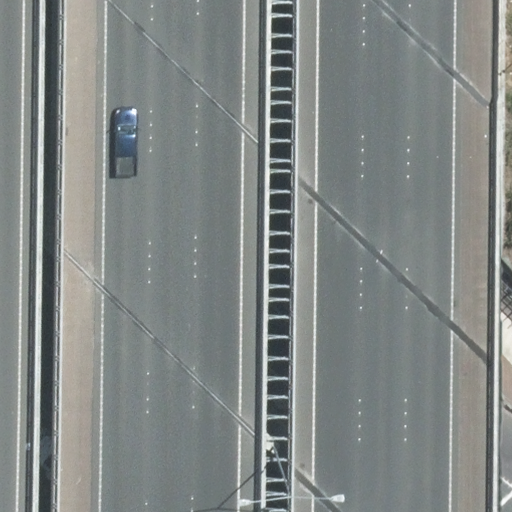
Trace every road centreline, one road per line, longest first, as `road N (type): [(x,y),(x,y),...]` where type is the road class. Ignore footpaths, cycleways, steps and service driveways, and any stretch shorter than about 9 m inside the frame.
road 1 (primary): [(0,36),(511,509)]
road 2 (motorway): [(390,0),(380,511)]
road 3 (motorway): [(169,511),(176,0)]
road 4 (primary): [(187,511),(0,328)]
